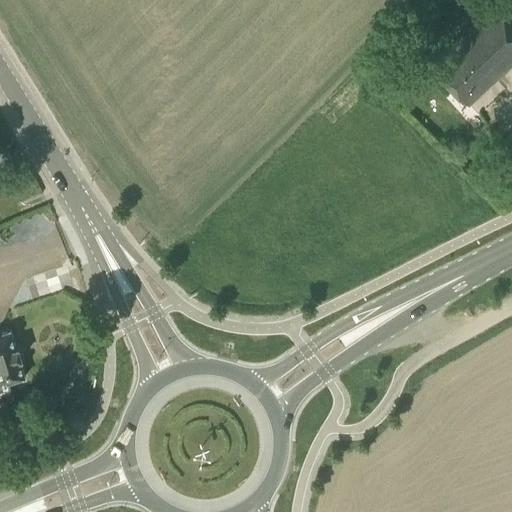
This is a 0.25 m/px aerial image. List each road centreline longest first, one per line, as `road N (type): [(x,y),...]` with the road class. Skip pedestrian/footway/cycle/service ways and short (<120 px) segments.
road 1 (residential): [(171,380),(0,70)]
road 2 (secondary): [(257,397),(511,249)]
road 3 (primary): [(237,509),(262,487),(275,449),(257,397)]
road 4 (primary): [(22,511),(135,470)]
